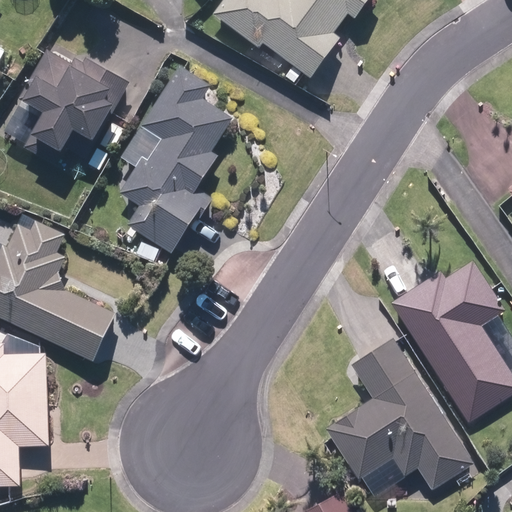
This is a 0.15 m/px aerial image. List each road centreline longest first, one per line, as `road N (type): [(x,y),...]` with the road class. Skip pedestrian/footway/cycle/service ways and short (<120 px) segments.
road 1 (residential): [(511,13),(453,52),(409,95),(189,451)]
road 2 (unknown): [(420,134),(511,276)]
